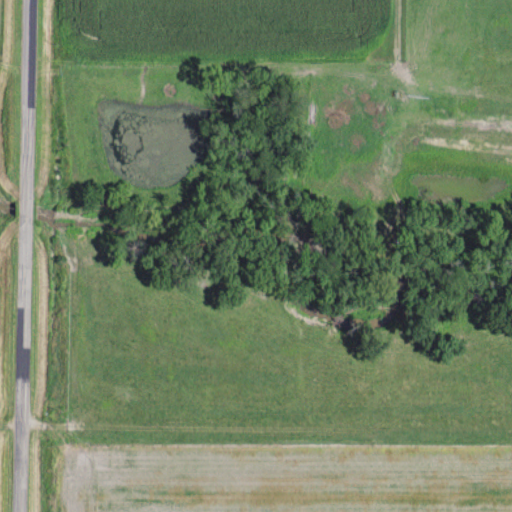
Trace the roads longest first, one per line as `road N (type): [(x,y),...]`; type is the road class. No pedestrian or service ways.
road 1 (residential): [(18,511),(30,0)]
road 2 (residential): [(0,428),(511,430)]
